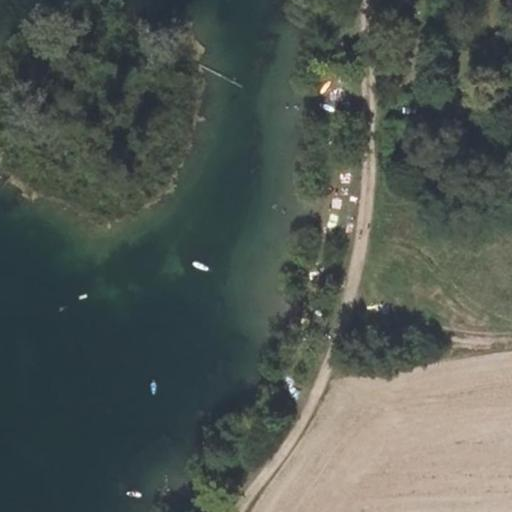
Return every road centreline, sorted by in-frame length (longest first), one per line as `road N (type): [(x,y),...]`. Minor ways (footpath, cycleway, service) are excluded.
road 1 (track): [(240,511),(303,427),(324,370),(365,164),(352,0)]
road 2 (track): [(511,340),(473,342),(428,329),(369,269),(351,215)]
